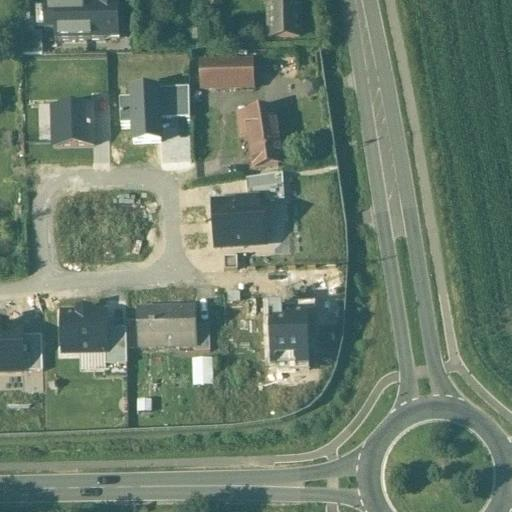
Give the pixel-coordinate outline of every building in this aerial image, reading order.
[(55,35),(55,45),(119,43),(118,0),(97,0),(98,8),(64,8),(64,3),(44,3),(45,35),(55,35)] [(298,2),(268,3),(269,38),(299,38),(298,2)] [(35,21),(22,21),(23,57),(42,57),(41,35),(35,35),(35,21)] [(252,63),(200,64),(201,91),(253,89),(252,63)] [(187,91),(158,92),(159,121),(188,120),(187,91)] [(159,121),(158,92),(130,93),(131,104),(120,104),(121,130),(132,130),(132,146),(160,145),(159,121)] [(91,109),(51,111),(52,151),(93,150),(91,109)] [(273,110),(237,116),(241,137),(248,136),(253,169),(282,164),(273,110)] [(246,182),(247,204),(263,203),(283,202),(281,177),(246,182)] [(247,204),(212,206),(215,251),(266,248),(263,203),(247,204)] [(281,309),(269,310),(271,369),(308,368),(307,314),(281,314),(281,309)] [(105,313),(91,313),(91,311),(75,311),(75,314),(60,314),(61,357),(105,356),(107,356),(106,331),(105,313)] [(195,311),(138,312),(139,350),(194,348),(196,348),(196,327),(195,311)] [(21,328),(9,329),(9,326),(0,326),(0,375),(22,375),(22,338),(21,328)] [(209,326),(196,327),(196,348),(194,348),(195,354),(210,354),(209,326)] [(125,331),(106,331),(107,356),(105,356),(105,367),(126,366),(125,331)] [(22,338),(22,375),(42,375),(41,338),(22,338)]
